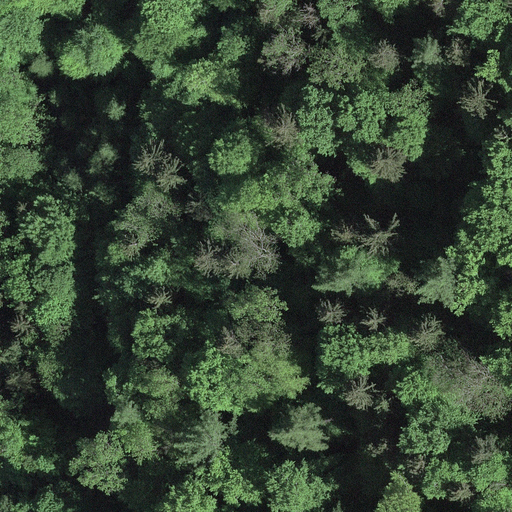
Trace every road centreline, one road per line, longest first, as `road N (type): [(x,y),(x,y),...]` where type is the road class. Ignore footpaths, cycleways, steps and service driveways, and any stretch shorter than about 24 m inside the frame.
road 1 (track): [(0,43),(29,65),(65,119),(77,248),(61,340),(68,378),(80,395),(99,398),(118,387),(126,364),(130,284),(172,91),(172,0)]
road 2 (track): [(103,396),(132,511)]
